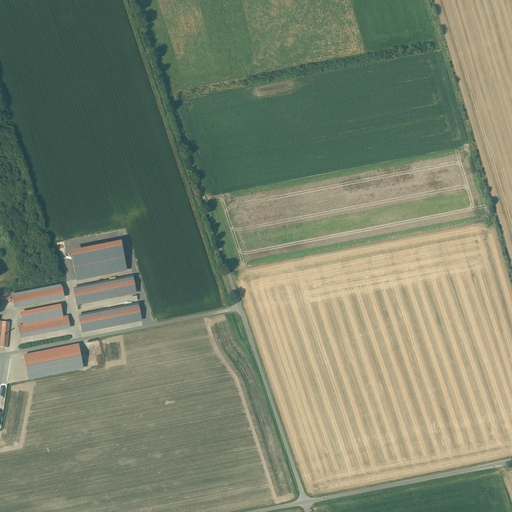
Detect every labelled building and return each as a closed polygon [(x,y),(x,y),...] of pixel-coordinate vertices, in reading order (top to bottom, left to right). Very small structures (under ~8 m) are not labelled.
[(120,243),(73,253),(77,276),(125,267),(120,243)] [(133,277),(73,288),(76,302),(135,290),(133,277)] [(61,284),(12,294),(14,307),(64,298),(61,284)] [(21,312),(23,325),(63,317),(60,304),(21,312)] [(138,304),(79,316),(81,329),(141,318),(138,304)] [(67,316),(63,317),(23,325),(18,326),(20,338),(70,328),(67,316)] [(0,346),(7,347),(10,322),(2,321),(0,340),(0,346)] [(78,344),(24,355),(28,379),(83,368),(78,344)]
